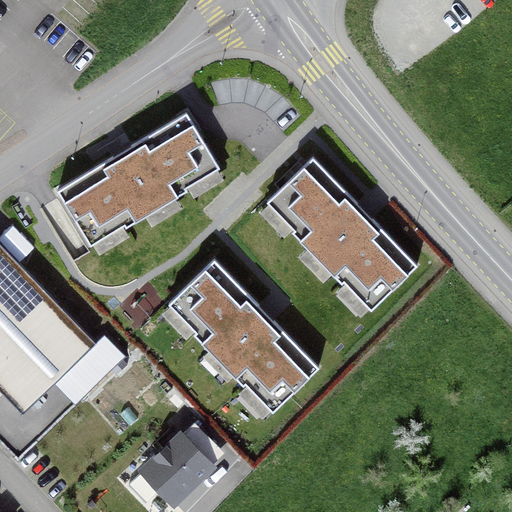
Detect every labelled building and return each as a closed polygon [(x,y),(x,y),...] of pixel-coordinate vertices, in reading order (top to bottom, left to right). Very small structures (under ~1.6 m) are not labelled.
[(218,163),(187,110),(58,186),(89,239),(218,163)] [(372,307),(418,263),(313,154),(267,199),(372,307)] [(87,344),(0,253),(0,383),(23,406),(87,344)] [(273,407),(319,363),(214,256),(168,300),(273,407)] [(218,464),(181,426),(139,467),(176,505),(218,464)]
